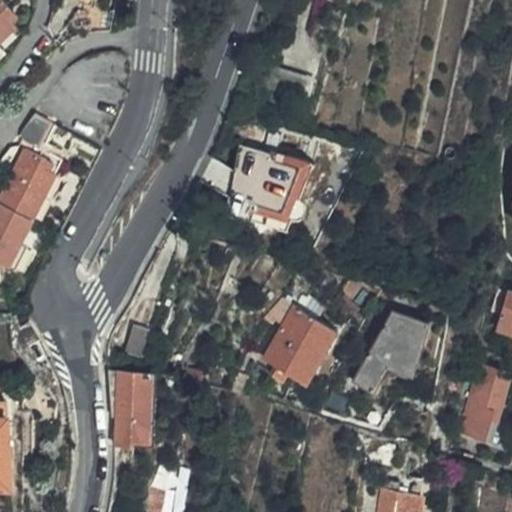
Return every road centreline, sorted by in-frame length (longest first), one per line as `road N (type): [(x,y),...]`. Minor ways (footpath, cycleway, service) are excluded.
road 1 (unclassified): [(78,314),(112,289),(204,120),(240,0)]
road 2 (unclassified): [(149,41),(132,137),(56,275),(58,303),(78,314)]
road 3 (residential): [(78,511),(91,440),(78,314)]
road 4 (residential): [(149,41),(77,49),(0,132)]
